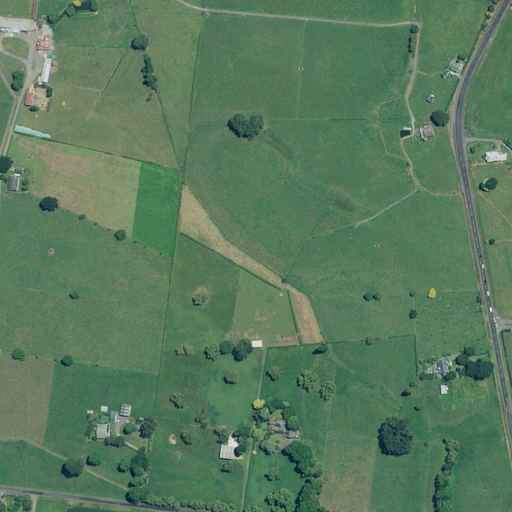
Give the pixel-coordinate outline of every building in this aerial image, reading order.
[(22,22),(0,21),(0,27),(12,28),(12,33),(20,33),(20,29),(22,29),(22,22)] [(52,39),(52,36),(46,36),(46,42),(42,42),(41,46),(39,46),(38,49),(53,51),(54,45),(53,45),(54,39),(52,39)] [(459,73),(459,71),(461,71),(462,69),(463,66),(455,62),(454,64),(451,63),(450,65),(451,66),(450,67),(452,68),(451,70),(459,73)] [(52,65),(45,64),(42,82),(50,83),(52,65)] [(35,93),(28,92),(26,105),(34,106),(35,93)] [(425,141),(429,141),(428,137),(436,136),(434,125),(425,127),(425,128),(421,128),(423,139),(425,139),(425,141)] [(504,161),(507,160),(507,155),(499,156),(499,152),(496,153),(496,152),(494,153),(491,154),(491,152),(487,153),(488,157),(486,157),(487,160),(488,160),(489,162),(498,161),(498,162),(501,161),(501,162),(504,161)] [(17,177),(11,176),(9,190),(18,191),(20,179),(16,179),(17,177)] [(450,366),(448,360),(438,362),(440,368),(439,368),(440,375),(450,373),(448,366),(450,366)] [(131,407),(122,406),(121,415),(130,416),(131,407)] [(289,421),(278,420),(278,421),(267,420),(267,423),(270,423),(269,432),(288,434),(288,438),(294,438),(295,431),(288,430),(289,421)] [(105,423),(101,423),(101,425),(99,424),(98,438),(110,439),(111,433),(108,433),(108,425),(105,424),(105,423)] [(230,436),(229,446),(223,446),(222,458),(234,460),(236,447),(244,448),(244,443),(235,442),(236,436),(230,436)]
